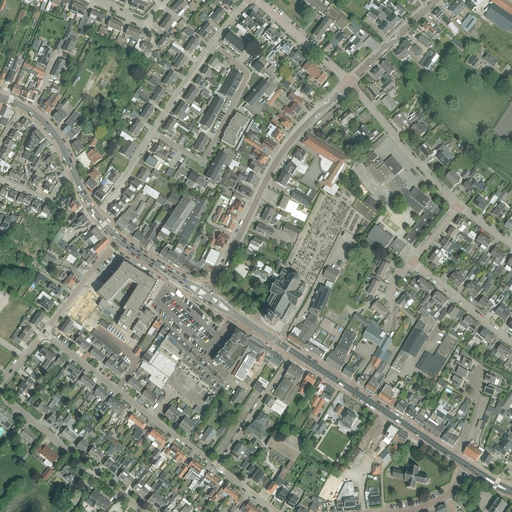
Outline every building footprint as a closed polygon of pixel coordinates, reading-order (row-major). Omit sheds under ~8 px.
[(68,2),(63,0),(60,0),(58,6),(65,9),(68,2)] [(133,0),(131,6),(137,9),(140,0),(137,0),(137,1),(135,0),(133,0)] [(147,5),(143,3),(144,0),(143,0),(140,0),(137,9),(144,12),(147,5)] [(188,5),(185,3),(182,0),(181,0),(177,4),(183,10),(188,5)] [(223,0),(225,2),(225,3),(224,4),(225,5),(229,9),(234,4),(229,0),(223,0)] [(303,0),(323,15),(322,17),(325,19),(313,35),(320,41),(334,24),(342,31),(350,23),(330,7),(329,8),(318,0),(303,0)] [(406,11),(403,7),(399,3),(395,7),(390,2),(387,0),(384,3),(384,2),(381,5),(382,5),(385,8),(386,7),(389,9),(394,14),(396,16),(399,13),(401,16),(403,14),(404,15),(405,13),(405,12),(406,11)] [(456,17),(466,7),(462,3),(458,0),(449,9),(456,17)] [(492,6),(485,17),(489,20),(506,32),(508,33),(509,30),(511,26),(511,0),(506,0),(505,0),(493,0),(492,2),(490,5),(492,6)] [(192,1),(190,4),(197,11),(200,8),(192,1)] [(472,11),(476,7),(471,1),(466,5),(472,11)] [(74,3),(72,8),(71,11),(77,14),(81,6),(74,3)] [(378,8),(371,3),(367,9),(378,17),(381,13),(377,10),(378,8)] [(172,9),(178,15),(180,17),(185,12),(183,10),(177,4),(172,9)] [(188,6),(190,8),(195,13),(197,11),(190,4),(188,6)] [(84,16),(85,14),(87,9),(81,6),(77,14),(84,16)] [(220,8),(215,14),(221,19),(226,13),(220,8)] [(17,18),(23,21),(27,12),(21,9),(17,18)] [(388,21),(390,23),(394,27),(400,21),(394,14),(393,16),(386,9),(383,12),(390,19),(388,21)] [(448,26),(452,22),(439,9),(433,15),(439,21),(441,18),(448,26)] [(89,19),(95,21),(99,14),(92,11),(89,19)] [(202,16),(208,21),(210,18),(203,12),(201,15),(202,16)] [(248,16),(245,19),(250,23),(254,26),(261,19),(253,12),(248,17),(248,16)] [(370,12),(366,17),(374,23),(378,18),(370,12)] [(102,24),(103,22),(105,17),(99,14),(95,21),(102,24)] [(216,24),(221,19),(215,14),(211,19),(216,24)] [(468,32),(472,27),(477,20),(470,14),(460,27),(468,32)] [(164,22),(171,27),(175,21),(169,16),(164,22)] [(107,27),(114,29),(117,22),(110,19),(107,27)] [(263,20),(261,19),(254,26),(254,27),(256,29),(258,26),(261,29),(266,23),(266,22),(263,20)] [(392,29),(388,26),(385,23),(384,24),(379,19),(377,22),(381,26),(379,29),(385,35),(392,29)] [(247,28),(251,31),(254,27),(254,26),(250,23),(249,25),(244,20),(240,25),(245,30),(247,28)] [(358,32),(356,30),(359,27),(353,21),(351,24),(352,25),(352,26),(349,28),(355,35),(358,32)] [(120,32),(121,30),(123,25),(117,22),(114,29),(120,32)] [(160,28),(166,32),(171,27),(164,22),(160,28)] [(432,27),(426,22),(421,27),(426,33),(425,34),(424,33),(424,34),(431,40),(438,34),(439,35),(442,32),(437,26),(434,29),(432,27)] [(200,27),(208,34),(213,28),(207,23),(202,29),(200,27)] [(126,35),(132,37),(135,30),(129,27),(126,35)] [(184,30),(192,36),(194,32),(187,27),(185,30),(184,29),(184,30)] [(198,35),(200,36),(203,39),(208,34),(200,27),(196,33),(198,35)] [(270,27),(267,31),(262,37),(264,39),(267,41),(275,32),(270,27)] [(67,41),(63,50),(70,54),(74,55),(76,51),(72,50),(75,44),(77,39),(70,36),(72,31),(70,31),(68,30),(65,37),(64,40),(67,41)] [(135,30),(132,37),(131,40),(137,43),(142,33),(135,30)] [(339,30),(333,37),(334,38),(335,38),(339,43),(345,37),(341,32),(339,30)] [(225,39),(223,41),(240,55),(242,53),(248,47),(230,32),(224,39),(225,39)] [(267,41),(270,43),(271,41),(274,44),(282,35),(280,33),(279,34),(275,32),(267,41)] [(421,35),(418,40),(427,48),(431,43),(421,35)] [(363,44),(360,41),(358,39),(354,36),(349,41),(352,45),(357,50),(363,44)] [(174,43),(174,42),(170,38),(168,40),(164,37),(161,41),(166,46),(169,42),(173,44),(174,43)] [(193,38),(188,45),(195,49),(199,42),(193,38)] [(54,50),(58,52),(63,41),(59,40),(54,50)] [(252,44),(251,45),(258,52),(261,49),(256,45),(258,43),(255,40),(253,42),(252,44)] [(276,69),(277,69),(280,66),(275,61),(274,62),(272,60),(279,52),(281,53),(282,53),(284,51),(286,54),(286,55),(287,55),(291,51),(290,50),(293,47),(292,47),(294,45),(292,43),(290,45),(285,40),(282,45),(279,42),(276,47),(272,51),(265,59),(272,65),(276,69)] [(407,40),(401,46),(406,50),(407,51),(410,48),(418,56),(423,51),(416,45),(414,47),(407,40)] [(157,46),(161,49),(163,50),(166,46),(161,41),(157,46)] [(344,46),(347,50),(346,51),(349,54),(350,53),(352,55),(357,50),(352,45),(349,41),(344,46)] [(139,46),(137,52),(140,54),(141,50),(145,52),(144,55),(149,45),(143,43),(142,47),(139,46)] [(184,49),(174,43),(173,44),(172,45),(173,46),(182,52),(184,49)] [(149,57),(150,53),(150,54),(153,47),(149,45),(144,55),(149,57)] [(184,50),(187,52),(191,55),(195,49),(188,45),(184,50)] [(173,46),(172,49),(175,51),(179,54),(180,55),(182,52),(173,46)] [(406,50),(401,46),(403,47),(395,54),(401,61),(403,62),(404,63),(405,63),(406,62),(406,61),(406,60),(406,59),(405,59),(410,54),(407,51),(406,50)] [(50,60),(53,53),(51,51),(51,50),(51,49),(48,48),(47,48),(47,50),(41,47),(38,55),(41,56),(50,60)] [(420,65),(430,72),(441,57),(431,50),(420,65)] [(298,65),(301,61),(304,57),(300,54),(297,52),(295,55),(292,52),(289,56),(298,65)] [(488,53),(483,60),(494,68),(498,61),(488,53)] [(182,55),(181,55),(179,54),(175,59),(178,61),(177,61),(184,65),(188,59),(182,55)] [(481,60),(474,55),(468,63),(476,69),(479,65),(477,64),(481,60)] [(41,56),(41,58),(42,58),(40,64),(38,63),(47,67),(50,60),(41,56)] [(9,57),(5,67),(11,70),(15,60),(9,57)] [(11,70),(10,73),(6,82),(12,84),(16,75),(15,75),(16,74),(14,73),(15,71),(18,66),(20,67),(22,60),(16,57),(15,60),(11,70)] [(255,70),(256,71),(265,59),(262,57),(258,62),(255,59),(249,65),(253,68),(255,68),(254,69),(255,70)] [(213,58),(208,65),(212,68),(213,69),(216,66),(216,65),(219,68),(222,64),(213,58)] [(51,75),(58,78),(63,65),(65,61),(60,59),(58,63),(57,62),(51,75)] [(268,62),(265,59),(256,71),(255,71),(256,71),(258,72),(259,72),(259,73),(263,76),(265,74),(264,74),(268,70),(267,70),(264,67),(268,62)] [(164,60),(162,63),(165,65),(171,69),(173,66),(164,60)] [(380,66),(384,69),(390,75),(395,70),(386,60),(380,66)] [(180,71),(184,65),(177,61),(173,67),(180,71)] [(316,81),(320,85),(327,77),(326,77),(327,75),(321,70),(320,71),(316,68),(317,66),(311,61),(309,62),(309,61),(302,69),(306,72),(310,76),(309,77),(307,79),(310,81),(311,79),(312,78),(316,81)] [(24,63),(23,66),(32,70),(34,71),(35,71),(38,73),(44,76),(45,73),(44,72),(36,69),(24,63)] [(268,70),(264,74),(265,74),(269,78),(274,82),(277,78),(272,73),(276,69),(272,65),(267,70),(268,70)] [(21,71),(25,72),(31,74),(32,70),(23,66),(21,71)] [(211,72),(210,71),(206,68),(202,74),(208,78),(209,75),(213,78),(215,75),(211,72)] [(386,93),(387,92),(392,87),(394,85),(388,78),(378,68),(372,74),(378,80),(381,76),(387,83),(382,88),(382,89),(384,91),(386,93)] [(242,78),(243,77),(233,71),(229,78),(239,83),(240,83),(239,83),(240,81),(241,81),(241,80),(242,79),(241,79),(242,78)] [(171,72),(166,78),(172,82),(177,76),(171,72)] [(37,83),(38,84),(36,88),(32,87),(27,99),(34,102),(44,80),(42,79),(44,76),(38,73),(37,77),(39,78),(37,83)] [(162,83),(153,76),(151,79),(158,84),(160,85),(162,83)] [(14,88),(12,93),(20,96),(22,91),(23,89),(19,87),(22,79),(18,78),(15,85),(14,88)] [(168,88),(172,82),(166,78),(162,84),(168,88)] [(199,78),(195,84),(199,87),(201,88),(200,89),(203,91),(204,89),(206,87),(208,84),(203,80),(199,78)] [(239,83),(229,78),(225,85),(235,91),(236,90),(235,90),(236,88),(237,88),(237,87),(238,86),(237,86),(238,85),(239,83),(239,84),(239,83)] [(274,82),(269,78),(265,83),(266,83),(263,86),(261,84),(260,85),(261,86),(259,88),(258,87),(255,91),(254,92),(251,96),(249,98),(248,99),(250,101),(247,104),(243,108),(248,112),(255,119),(263,105),(258,101),(264,94),(269,97),(278,87),(273,82),(274,82)] [(27,99),(32,87),(34,84),(31,82),(27,91),(24,89),(21,96),(27,99)] [(70,84),(62,98),(68,101),(75,87),(70,84)] [(302,84),(300,86),(304,90),(301,93),(303,95),(307,98),(312,91),(302,84)] [(235,91),(225,85),(220,94),(217,92),(217,91),(215,90),(214,93),(218,95),(219,96),(224,99),(226,96),(231,99),(231,98),(232,96),(233,96),(233,95),(233,94),(234,94),(233,93),(234,92),(235,91)] [(384,91),(381,94),(373,85),(367,89),(375,99),(379,95),(381,98),(385,94),(386,93),(384,91)] [(188,93),(194,97),(198,91),(193,87),(188,93)] [(393,88),(392,87),(387,92),(389,95),(395,91),(393,88)] [(155,95),(161,99),(166,92),(160,88),(155,95)] [(135,93),(149,102),(151,99),(142,94),(143,93),(138,89),(135,93)] [(138,100),(139,99),(147,105),(149,102),(135,93),(133,97),(138,100)] [(193,104),(196,99),(194,97),(188,93),(184,99),(190,103),(192,105),(193,104)] [(286,106),(282,110),(288,114),(292,117),(295,113),(297,115),(300,111),(299,110),(300,109),(301,109),(302,109),(299,107),(301,105),(297,101),(299,99),(291,93),(288,97),(295,102),(296,102),(295,103),(294,104),(290,109),(286,106)] [(42,97),(39,105),(42,108),(41,109),(46,112),(48,110),(47,109),(50,107),(49,106),(50,105),(53,100),(55,96),(53,95),(45,104),(41,100),(42,97)] [(157,104),(161,99),(155,95),(151,100),(157,104)] [(199,129),(206,132),(225,99),(224,99),(219,96),(218,95),(216,99),(212,96),(207,105),(211,108),(206,116),(202,114),(197,123),(201,125),(199,129)] [(46,112),(49,114),(54,107),(59,99),(55,96),(53,100),(50,105),(49,106),(50,107),(47,109),(48,110),(46,112)] [(393,110),(394,109),(397,106),(389,96),(386,98),(382,101),(383,101),(388,107),(388,108),(390,111),(392,109),(393,110)] [(188,107),(186,105),(182,103),(178,109),(184,113),(188,107)] [(56,114),(52,117),(59,125),(63,121),(66,119),(65,118),(67,117),(68,116),(61,109),(63,107),(60,104),(56,109),(57,111),(58,112),(56,114)] [(192,105),(191,107),(199,112),(201,109),(193,104),(192,105)] [(148,105),(144,111),(150,115),(151,115),(152,115),(153,113),(152,112),(154,109),(148,105)] [(4,107),(2,112),(0,115),(3,117),(0,124),(6,127),(9,121),(6,120),(7,119),(11,111),(4,107)] [(189,109),(201,116),(202,114),(199,112),(191,107),(189,109)] [(180,119),(184,113),(178,109),(174,115),(180,119)] [(126,110),(124,113),(134,120),(136,118),(131,114),(126,110)] [(66,128),(62,132),(66,135),(74,127),(74,126),(78,121),(75,118),(78,114),(75,111),(66,123),(68,125),(66,128)] [(150,115),(144,111),(140,117),(146,121),(148,118),(150,118),(151,116),(150,115)] [(339,120),(343,124),(344,125),(349,120),(351,123),(357,118),(355,116),(354,116),(350,111),(339,120)] [(224,135),(221,141),(227,144),(234,148),(236,144),(235,144),(236,141),(237,139),(239,139),(243,132),(244,129),(243,128),(244,126),(246,124),(247,124),(249,120),(242,117),(237,113),(233,119),(232,119),(229,126),(228,125),(228,126),(229,126),(228,128),(227,127),(227,128),(223,135),(224,135)] [(288,130),(292,124),(286,120),(287,119),(279,113),(277,117),(283,121),(280,124),(285,128),(285,129),(285,130),(286,130),(286,131),(287,130),(288,130)] [(402,129),(405,125),(409,122),(400,113),(398,115),(395,119),(398,123),(397,124),(402,129)] [(411,124),(417,119),(421,116),(419,114),(416,116),(409,121),(411,124)] [(271,121),(270,122),(276,127),(279,123),(273,118),(271,121)] [(24,119),(20,124),(23,127),(26,129),(25,130),(26,131),(24,133),(26,136),(28,133),(27,132),(28,132),(31,128),(29,126),(30,124),(24,119)] [(176,122),(175,121),(171,119),(167,124),(173,128),(176,122)] [(72,141),(75,137),(77,135),(85,123),(81,120),(76,128),(75,127),(74,127),(66,135),(72,141)] [(136,121),(132,127),(139,131),(143,125),(136,121)] [(177,123),(185,129),(187,126),(179,121),(177,123)] [(418,138),(422,135),(426,132),(425,131),(426,130),(427,129),(427,127),(427,126),(426,125),(425,125),(424,124),(423,124),(421,124),(420,125),(418,123),(411,129),(416,135),(415,135),(418,138)] [(173,128),(167,124),(164,130),(173,136),(175,133),(171,131),(173,128)] [(271,130),(267,135),(271,138),(272,137),(274,140),(278,143),(279,142),(280,142),(281,141),(280,140),(281,139),(282,136),(279,134),(281,133),(277,130),(278,129),(273,126),(271,130)] [(368,142),(370,140),(374,137),(378,133),(375,130),(371,133),(365,126),(363,127),(362,127),(358,131),(359,131),(355,134),(363,145),(367,142),(368,142)] [(131,137),(132,135),(136,137),(139,131),(132,127),(129,132),(124,129),(122,131),(131,137)] [(37,130),(33,134),(31,136),(25,149),(23,158),(30,161),(30,162),(33,156),(35,154),(32,153),(35,145),(36,146),(38,147),(40,145),(46,140),(37,130)] [(23,134),(22,133),(18,131),(16,133),(13,131),(10,137),(12,139),(16,141),(19,136),(21,137),(23,134)] [(130,137),(131,137),(122,131),(120,136),(127,141),(119,153),(124,156),(128,158),(130,156),(130,155),(130,154),(135,146),(131,143),(134,139),(130,137)] [(78,142),(76,143),(72,146),(78,154),(84,150),(80,144),(81,139),(83,134),(81,133),(79,137),(78,142)] [(202,134),(198,142),(205,146),(209,138),(202,134)] [(307,136),(302,144),(307,147),(319,154),(320,155),(318,157),(322,160),(321,161),(321,162),(321,163),(321,165),(321,166),(321,168),(322,169),(322,170),(323,171),(324,172),(325,173),(323,177),(322,176),(319,181),(322,183),(326,185),(323,190),(325,191),(326,192),(334,197),(337,192),(337,191),(340,187),(334,183),(340,174),(349,160),(312,138),(308,135),(307,136)] [(246,137),(244,141),(253,146),(256,148),(261,152),(264,148),(265,149),(265,147),(273,152),(276,146),(272,143),(265,139),(261,146),(255,143),(254,142),(251,140),(246,137)] [(17,141),(16,141),(12,139),(11,141),(7,139),(4,145),(9,147),(14,150),(17,145),(16,144),(17,141)] [(33,156),(36,158),(39,153),(41,154),(44,150),(46,148),(50,144),(46,140),(40,145),(38,147),(35,154),(33,156)] [(191,148),(193,149),(201,153),(205,146),(198,142),(195,147),(193,145),(191,148)] [(446,144),(445,142),(436,150),(437,152),(446,144)] [(427,158),(431,155),(433,153),(425,144),(419,149),(420,149),(424,152),(423,153),(427,158)] [(156,145),(152,152),(157,155),(157,156),(158,157),(165,161),(169,153),(166,151),(165,154),(160,151),(162,149),(156,145)] [(444,166),(448,163),(451,160),(453,157),(449,153),(446,155),(446,154),(449,151),(445,146),(439,151),(442,153),(437,158),(438,158),(445,166),(444,166)] [(1,153),(7,157),(8,157),(11,159),(14,153),(12,152),(14,150),(9,147),(7,150),(4,148),(1,153)] [(255,149),(252,155),(258,159),(257,161),(260,163),(264,166),(269,158),(261,153),(261,152),(256,148),(255,149)] [(94,149),(87,154),(94,164),(102,159),(98,153),(97,154),(94,149)] [(294,157),(294,158),(295,158),(299,161),(298,164),(301,167),(307,170),(309,167),(303,164),(305,161),(302,159),(306,154),(303,152),(299,149),(296,153),(298,154),(295,158),(294,157)] [(219,170),(220,169),(220,168),(222,165),(228,168),(231,163),(235,155),(225,150),(222,154),(220,158),(218,156),(217,158),(218,158),(216,161),(214,164),(213,165),(213,166),(211,168),(210,170),(211,170),(209,173),(208,174),(211,176),(209,179),(207,182),(203,179),(199,186),(205,190),(209,183),(214,186),(216,182),(220,184),(221,181),(222,179),(219,177),(220,175),(217,174),(219,170)] [(385,163),(384,163),(381,159),(378,161),(377,160),(376,161),(377,162),(375,164),(373,162),(378,157),(374,152),(361,164),(381,186),(384,184),(399,201),(400,200),(405,204),(419,191),(415,188),(410,194),(405,189),(408,187),(397,175),(404,169),(404,170),(392,156),(392,157),(385,163)] [(149,157),(146,163),(154,168),(157,170),(157,169),(156,169),(160,163),(163,165),(165,161),(158,157),(157,156),(154,155),(152,158),(149,157)] [(54,162),(54,163),(55,161),(51,156),(48,159),(46,157),(42,161),(44,163),(45,162),(49,166),(49,167),(54,162)] [(38,158),(32,168),(37,170),(42,161),(38,158)] [(233,160),(231,164),(235,166),(246,171),(248,168),(237,162),(233,160)] [(263,167),(259,164),(253,161),(249,168),(254,171),(255,170),(260,173),(263,167)] [(58,167),(54,163),(54,162),(49,167),(49,166),(48,168),(52,172),(58,167)] [(7,172),(8,172),(10,169),(5,166),(0,163),(0,170),(1,169),(3,170),(7,172)] [(296,170),(298,171),(304,175),(305,173),(307,170),(298,164),(296,167),(290,163),(285,171),(292,176),(296,170)] [(182,165),(181,165),(173,178),(177,180),(180,175),(184,177),(188,170),(185,168),(184,168),(183,167),(182,166),(181,166),(182,165)] [(94,181),(100,175),(100,174),(94,168),(88,174),(91,178),(86,184),(93,190),(96,187),(98,185),(94,181)] [(139,175),(137,178),(145,182),(148,177),(151,179),(153,176),(157,179),(159,175),(158,175),(154,173),(153,172),(151,174),(150,174),(150,173),(147,172),(143,169),(142,169),(143,170),(139,175)] [(14,179),(18,173),(12,170),(10,173),(8,176),(14,180),(14,179)] [(107,180),(106,181),(110,184),(112,183),(114,185),(119,179),(116,176),(117,174),(114,171),(113,170),(111,173),(113,174),(108,180),(107,180)] [(192,173),(188,170),(184,177),(188,179),(185,185),(188,187),(196,174),(196,175),(195,174),(194,173),(193,174),(192,173),(193,173),(192,172),(192,173)] [(464,180),(470,174),(470,173),(467,170),(461,177),(464,180)] [(472,178),(477,173),(477,172),(475,170),(469,176),(472,178)] [(455,185),(458,181),(461,179),(452,171),(446,177),(449,180),(449,179),(455,185)] [(18,173),(14,179),(20,182),(22,178),(24,180),(26,176),(26,173),(25,173),(24,175),(18,172),(18,173)] [(228,172),(226,177),(228,178),(239,184),(239,183),(241,180),(246,182),(249,184),(253,186),(255,182),(258,177),(253,175),(250,174),(248,177),(240,173),(240,174),(239,175),(238,177),(236,176),(228,172)] [(292,177),(288,175),(284,173),(277,183),(292,192),(295,189),(287,184),(292,177)] [(196,174),(188,187),(192,189),(195,184),(199,186),(203,179),(199,177),(197,176),(198,176),(196,175),(197,175),(196,175),(196,174)] [(32,177),(30,182),(33,183),(32,184),(38,187),(40,184),(42,186),(45,180),(42,179),(41,180),(36,177),(33,176),(32,177)] [(55,187),(53,185),(48,182),(50,179),(53,179),(53,177),(51,178),(51,176),(50,176),(47,177),(42,186),(45,187),(43,189),(49,192),(51,194),(55,187)] [(99,189),(94,196),(97,198),(101,201),(106,195),(103,192),(102,191),(105,187),(103,186),(106,181),(104,179),(101,185),(102,185),(99,189)] [(485,184),(482,182),(479,185),(475,182),(475,183),(471,179),(469,181),(463,186),(468,190),(467,192),(470,194),(471,193),(471,194),(477,189),(479,191),(485,184)] [(128,188),(132,191),(134,189),(137,190),(140,185),(142,183),(140,182),(138,184),(133,181),(130,185),(131,186),(129,189),(128,188)] [(223,189),(220,195),(224,197),(228,187),(220,183),(219,186),(223,189)] [(252,191),(247,188),(242,186),(243,185),(239,183),(239,184),(236,191),(249,197),(252,191)] [(160,194),(154,190),(146,185),(142,191),(144,192),(146,194),(151,196),(156,200),(160,194)] [(5,198),(8,193),(9,190),(4,187),(2,191),(0,189),(0,197),(4,199),(5,198)] [(308,208),(312,202),(313,202),(318,194),(313,191),(309,197),(296,189),(291,197),(308,208)] [(503,193),(497,200),(500,202),(501,202),(502,200),(506,196),(505,195),(508,191),(507,190),(506,191),(505,190),(503,193)] [(9,198),(14,201),(16,197),(18,194),(12,191),(10,194),(8,193),(5,198),(8,200),(9,198)] [(135,193),(133,192),(131,194),(126,191),(123,195),(124,196),(122,199),(125,202),(127,198),(130,200),(133,196),(133,195),(137,197),(138,195),(135,193)] [(180,219),(168,238),(171,240),(175,235),(179,237),(178,239),(180,241),(201,200),(194,196),(186,191),(183,197),(181,199),(189,203),(180,219)] [(210,191),(206,198),(210,200),(214,193),(210,191)] [(441,209),(426,197),(419,191),(405,204),(419,215),(422,211),(425,214),(404,239),(412,245),(441,209)] [(497,200),(503,193),(499,191),(495,196),(495,195),(490,202),(493,204),(497,200)] [(180,197),(172,193),(167,201),(175,206),(180,197)] [(22,205),(23,203),(26,197),(21,194),(19,198),(16,197),(14,201),(13,202),(16,203),(17,202),(22,205)] [(164,206),(168,199),(161,194),(156,202),(164,206)] [(28,212),(30,209),(31,208),(33,204),(30,203),(32,199),(27,196),(26,197),(23,203),(28,206),(26,209),(29,211),(28,212)] [(64,207),(65,205),(67,207),(73,199),(67,196),(68,196),(65,200),(61,197),(57,202),(58,203),(56,206),(60,209),(62,206),(64,207)] [(277,207),(281,209),(292,214),(291,216),(305,222),(308,216),(303,213),(302,213),(301,212),(300,212),(298,211),(296,210),(299,205),(290,201),(291,200),(283,196),(280,202),(279,202),(277,207)] [(362,201),(377,213),(381,208),(366,196),(362,201)] [(484,211),(487,207),(489,204),(480,197),(474,204),(479,207),(484,210),(483,211),(484,211)] [(179,257),(185,248),(200,219),(210,202),(203,198),(201,200),(180,241),(176,247),(176,248),(173,252),(171,250),(165,258),(174,264),(179,257)] [(118,205),(116,204),(109,213),(116,218),(127,203),(125,202),(122,199),(120,202),(118,205)] [(165,242),(179,219),(180,219),(189,203),(181,199),(157,237),(165,242)] [(32,210),(33,209),(36,210),(36,211),(39,213),(41,207),(39,206),(40,204),(35,200),(33,204),(31,208),(30,209),(28,212),(27,214),(29,215),(30,213),(31,213),(32,211),(32,210)] [(77,210),(78,210),(81,206),(75,200),(71,204),(70,204),(71,204),(68,207),(75,213),(77,210)] [(238,207),(243,209),(244,206),(231,200),(229,204),(233,206),(238,208),(238,207)] [(496,209),(493,213),(500,219),(503,216),(509,209),(504,205),(505,203),(502,200),(501,202),(502,203),(496,209)] [(119,220),(116,223),(125,230),(126,229),(135,218),(136,217),(138,215),(139,216),(144,207),(146,204),(142,201),(140,204),(141,204),(136,212),(130,207),(120,219),(119,220)] [(234,210),(236,212),(241,214),(243,209),(238,207),(238,208),(233,206),(229,204),(228,208),(230,209),(229,211),(233,212),(234,210)] [(53,214),(49,212),(51,208),(46,205),(44,209),(41,207),(39,213),(41,214),(42,213),(47,215),(46,217),(50,219),(53,214)] [(213,223),(219,226),(221,227),(222,226),(226,227),(225,229),(232,232),(237,222),(235,221),(238,216),(220,208),(220,209),(219,209),(218,211),(217,211),(216,213),(218,213),(213,223)] [(265,214),(276,219),(277,216),(278,214),(287,218),(289,214),(281,211),(280,214),(268,208),(265,214)] [(6,218),(6,219),(4,224),(2,228),(7,230),(9,226),(12,228),(18,217),(12,214),(9,220),(6,218)] [(262,220),(267,222),(270,223),(269,224),(272,225),(275,224),(276,223),(278,220),(276,219),(265,214),(262,220)] [(74,223),(71,227),(74,229),(80,225),(81,227),(83,225),(84,226),(84,227),(85,227),(86,227),(86,226),(87,227),(90,225),(89,222),(84,215),(80,218),(79,219),(77,216),(73,223),(74,223)] [(126,229),(132,234),(138,227),(133,224),(137,220),(135,218),(126,229)] [(466,227),(467,227),(469,225),(459,218),(455,224),(463,230),(462,232),(474,240),(477,235),(472,231),(470,233),(465,229),(466,227)] [(151,242),(150,241),(156,233),(155,231),(158,226),(155,223),(151,229),(141,244),(147,248),(151,242)] [(298,239),(302,232),(286,224),(283,232),(298,239)] [(369,236),(367,239),(379,249),(382,246),(385,249),(388,246),(390,248),(389,248),(399,256),(407,246),(397,239),(395,241),(392,240),(393,239),(393,238),(394,237),(388,232),(386,233),(382,230),(385,227),(380,224),(378,227),(376,225),(369,235),(369,236)] [(259,225),(256,232),(265,236),(266,233),(267,233),(266,234),(272,237),(273,237),(273,236),(275,232),(259,225)] [(144,232),(141,236),(137,232),(133,238),(141,243),(148,233),(151,229),(147,226),(143,231),(144,232)] [(100,231),(97,227),(82,238),(85,242),(89,239),(100,231)] [(460,234),(459,233),(455,230),(454,232),(451,230),(447,235),(454,239),(456,236),(458,237),(460,234)] [(94,245),(100,241),(104,238),(100,231),(89,239),(94,245)] [(471,244),(474,240),(462,232),(460,235),(466,239),(465,240),(471,244)] [(216,246),(218,247),(222,249),(225,245),(226,245),(228,241),(227,240),(228,238),(229,238),(220,233),(216,241),(217,242),(216,246)] [(481,235),(476,243),(481,247),(487,238),(481,235)] [(105,238),(96,246),(101,252),(109,244),(109,243),(105,238)] [(263,242),(259,240),(255,238),(253,242),(252,241),(249,247),(257,251),(260,246),(261,246),(263,242)] [(492,242),(487,238),(481,247),(479,249),(485,252),(487,249),(492,242)] [(445,239),(441,245),(444,247),(444,248),(445,247),(448,250),(449,247),(453,250),(455,248),(459,251),(460,250),(463,252),(460,255),(457,259),(459,261),(463,255),(464,253),(465,252),(466,251),(465,251),(463,249),(452,241),(451,243),(445,239)] [(61,240),(58,246),(65,251),(69,246),(61,240)] [(162,250),(160,254),(165,258),(171,250),(173,252),(176,248),(176,247),(173,246),(172,247),(169,245),(168,244),(165,248),(164,247),(162,250)] [(209,244),(202,257),(207,259),(206,261),(206,262),(206,261),(210,263),(210,265),(212,266),(213,265),(214,265),(219,254),(214,252),(212,251),(214,246),(212,246),(209,244)] [(466,251),(465,252),(468,254),(474,246),(471,244),(469,246),(466,251)] [(179,257),(174,264),(179,268),(180,267),(185,260),(186,258),(188,255),(192,247),(189,245),(187,249),(185,248),(179,257)] [(69,246),(65,251),(70,255),(76,259),(80,254),(78,253),(77,255),(75,253),(76,252),(77,251),(72,248),(69,246)] [(88,253),(93,259),(101,252),(96,246),(93,249),(92,249),(88,253)] [(185,260),(180,267),(192,274),(196,268),(192,265),(189,263),(193,256),(191,255),(195,248),(193,246),(192,247),(188,255),(186,258),(185,260)] [(491,260),(494,262),(501,252),(496,248),(491,255),(494,256),(491,260)] [(244,254),(253,259),(256,255),(247,249),(244,254)] [(437,250),(433,255),(444,262),(448,257),(446,256),(448,253),(442,249),(440,252),(437,250)] [(89,262),(90,263),(93,260),(83,252),(81,255),(83,257),(89,261),(89,262)] [(501,252),(494,262),(499,266),(495,271),(496,271),(492,276),(494,278),(496,275),(498,273),(502,267),(501,266),(506,260),(504,259),(506,256),(501,252)] [(47,253),(44,258),(53,263),(56,258),(47,253)] [(481,264),(482,262),(487,255),(484,253),(478,262),(481,264)] [(70,255),(66,260),(72,264),(76,259),(70,255)] [(435,268),(437,265),(439,262),(442,265),(444,262),(433,255),(430,260),(432,262),(430,265),(435,268)] [(88,266),(90,263),(89,262),(89,261),(83,257),(81,260),(88,266)] [(199,262),(197,267),(200,269),(200,270),(202,267),(202,268),(203,265),(204,266),(206,262),(206,261),(202,259),(199,262)] [(380,268),(387,272),(390,266),(390,265),(391,263),(385,259),(384,262),(382,261),(380,261),(377,267),(380,268)] [(16,264),(21,266),(25,269),(25,268),(28,270),(29,267),(27,266),(27,265),(18,260),(16,264)] [(259,262),(252,274),(256,276),(255,276),(262,280),(266,282),(268,278),(272,280),(272,278),(278,281),(278,282),(277,281),(277,282),(278,282),(275,286),(275,285),(273,288),(274,289),(272,292),(271,292),(271,293),(272,294),(272,293),(273,294),(272,295),(272,294),(270,298),(271,298),(270,299),(269,299),(270,300),(267,305),(266,305),(265,307),(262,311),(263,311),(263,312),(262,314),(263,317),(265,318),(267,317),(268,317),(269,318),(267,322),(274,327),(277,322),(278,322),(279,322),(279,321),(285,325),(286,324),(289,320),(290,318),(290,319),(290,318),(293,313),(294,312),(293,312),(294,311),(296,308),(295,308),(296,307),(297,308),(298,308),(298,307),(300,303),(301,304),(302,301),(302,300),(304,297),(305,297),(304,296),(302,295),(305,290),(306,291),(306,290),(305,290),(307,288),(307,287),(306,285),(307,285),(306,284),(305,285),(304,284),(304,283),(303,283),(303,284),(302,283),(301,280),(302,280),(301,280),(300,277),(300,276),(299,277),(297,276),(297,275),(296,275),(294,276),(293,275),(284,270),(281,275),(279,273),(278,275),(275,273),(276,273),(272,270),(267,267),(267,268),(264,266),(264,265),(259,262)] [(110,287),(108,285),(105,290),(103,288),(97,294),(102,299),(98,305),(121,320),(117,325),(127,332),(129,328),(139,335),(135,339),(138,341),(155,317),(146,311),(146,312),(141,309),(154,289),(153,289),(155,285),(124,265),(110,287)] [(453,268),(451,271),(454,274),(449,280),(454,284),(463,273),(463,272),(460,270),(458,273),(455,271),(458,267),(455,265),(453,268)] [(467,277),(470,279),(478,268),(477,268),(478,267),(475,265),(467,277)] [(37,266),(36,268),(45,274),(49,276),(50,273),(47,271),(39,266),(38,266),(37,266)] [(335,283),(341,273),(329,266),(323,277),(335,283)] [(384,278),(387,272),(380,268),(375,277),(382,281),(383,278),(384,278)] [(472,281),(477,274),(476,274),(480,269),(478,268),(470,279),(472,281)] [(63,271),(61,274),(75,284),(78,280),(71,274),(69,276),(63,271)] [(37,285),(42,276),(38,273),(32,283),(37,285)] [(459,288),(464,281),(466,279),(464,277),(466,276),(463,273),(454,284),(459,288)] [(72,288),(75,284),(61,274),(59,277),(65,282),(64,283),(72,288)] [(371,286),(378,290),(381,284),(380,283),(382,281),(375,277),(370,275),(368,277),(374,280),(371,286)] [(417,291),(419,287),(422,290),(427,284),(421,279),(419,282),(415,278),(410,285),(417,291)] [(476,280),(472,284),(471,283),(466,289),(471,293),(476,287),(477,285),(479,283),(476,280)] [(483,289),(485,290),(489,284),(487,282),(482,289),(477,285),(476,287),(471,293),(476,298),(483,289)] [(52,284),(49,288),(52,291),(52,292),(59,297),(64,290),(59,287),(59,288),(52,284)] [(434,289),(427,284),(422,290),(427,293),(425,296),(427,298),(429,295),(434,289)] [(310,313),(303,325),(303,326),(304,327),(301,331),(295,327),(288,339),(304,349),(305,348),(309,341),(318,326),(314,324),(318,319),(317,317),(319,311),(323,313),(332,291),(331,290),(321,286),(319,286),(310,308),(311,308),(309,312),(310,313)] [(367,293),(370,294),(374,296),(378,290),(371,286),(367,293)] [(77,308),(70,318),(77,323),(79,324),(80,324),(80,323),(81,322),(82,321),(84,318),(85,316),(86,316),(87,317),(89,315),(90,313),(91,312),(92,311),(91,310),(92,309),(93,310),(93,309),(100,299),(101,298),(97,295),(97,294),(90,290),(91,291),(89,293),(89,292),(88,292),(87,294),(88,295),(86,297),(86,296),(85,296),(83,300),(84,300),(82,303),(82,302),(81,302),(80,304),(81,305),(79,307),(79,306),(78,306),(78,307),(79,308),(78,309),(77,308)] [(39,305),(43,308),(47,311),(49,309),(50,310),(52,306),(51,305),(53,304),(47,300),(49,297),(50,296),(42,291),(37,298),(42,301),(39,305)] [(435,301),(437,303),(443,296),(438,292),(430,302),(432,304),(435,301)] [(405,294),(401,299),(409,305),(410,306),(414,301),(415,302),(417,300),(410,294),(408,297),(405,294)] [(500,302),(504,297),(501,295),(497,301),(492,297),(489,301),(484,308),(489,312),(496,303),(498,304),(500,302)] [(440,311),(445,304),(448,300),(443,296),(437,303),(440,305),(437,308),(440,311)] [(484,308),(489,301),(484,297),(479,304),(484,308)] [(403,309),(407,304),(409,305),(401,299),(397,304),(403,309)] [(375,310),(378,312),(383,306),(377,302),(373,307),(372,307),(370,310),(373,312),(375,310)] [(507,309),(508,308),(502,304),(500,307),(495,313),(500,318),(507,309)] [(382,315),(386,319),(385,320),(386,321),(391,315),(390,314),(390,313),(388,311),(383,306),(378,312),(375,315),(378,318),(380,317),(382,315)] [(154,307),(151,313),(156,316),(159,310),(154,307)] [(433,317),(425,309),(422,307),(419,311),(423,314),(419,321),(391,368),(400,372),(410,355),(415,358),(425,342),(426,342),(429,338),(428,337),(438,321),(436,319),(433,317)] [(460,321),(461,320),(465,314),(460,310),(459,312),(453,307),(450,311),(448,314),(454,319),(455,316),(460,321)] [(511,312),(507,309),(500,318),(505,321),(510,315),(509,314),(511,312)] [(40,312),(35,318),(41,322),(45,316),(40,312)] [(353,318),(367,328),(370,323),(357,313),(353,318)] [(436,319),(438,321),(438,320),(441,322),(445,316),(442,314),(441,315),(440,314),(436,319)] [(469,327),(474,321),(468,316),(468,317),(465,315),(466,314),(465,314),(461,320),(460,321),(469,327)] [(36,328),(41,322),(35,318),(31,324),(36,328)] [(68,319),(64,325),(70,329),(74,323),(68,319)] [(148,333),(151,335),(155,330),(158,332),(163,324),(158,319),(148,333)] [(472,333),(475,335),(477,333),(481,328),(479,326),(479,325),(474,321),(469,327),(474,331),(472,333)] [(370,323),(367,328),(367,329),(363,337),(380,347),(383,340),(387,334),(373,325),(371,324),(370,323)] [(60,331),(65,335),(70,329),(64,325),(60,331)] [(158,350),(171,332),(165,326),(159,335),(162,338),(158,345),(156,349),(158,350)] [(23,333),(29,338),(34,332),(27,327),(27,328),(23,333)] [(484,330),(481,328),(477,333),(475,335),(474,336),(482,343),(485,340),(490,334),(484,329),(484,330)] [(218,355),(213,361),(218,366),(220,364),(223,367),(227,370),(227,371),(229,372),(229,373),(238,359),(239,356),(244,348),(250,339),(249,338),(247,337),(246,337),(245,336),(245,335),(244,335),(244,336),(242,334),(241,334),(236,331),(236,330),(235,331),(236,331),(233,336),(232,336),(232,337),(233,337),(232,338),(231,338),(231,339),(228,342),(228,343),(225,346),(224,347),(225,347),(222,351),(221,350),(221,351),(218,355),(218,354),(217,355),(218,355)] [(340,372),(343,367),(345,364),(341,361),(345,354),(347,356),(357,336),(351,332),(346,330),(344,334),(335,352),(333,351),(326,362),(340,372)] [(25,343),(29,338),(23,333),(19,339),(16,337),(19,333),(16,331),(12,337),(15,339),(14,341),(19,345),(22,341),(25,343)] [(153,357),(144,370),(152,376),(149,380),(161,390),(166,383),(190,350),(171,332),(158,350),(153,357)] [(417,368),(435,380),(460,339),(448,332),(433,357),(426,353),(417,368)] [(373,366),(377,368),(388,348),(392,340),(386,336),(387,334),(383,340),(380,347),(370,364),(362,377),(361,376),(357,383),(363,387),(367,380),(369,377),(367,376),(373,366)] [(495,338),(490,334),(485,340),(490,344),(488,347),(490,349),(493,346),(497,340),(495,339),(495,338)] [(239,363),(232,375),(243,382),(251,368),(253,364),(264,347),(265,345),(251,336),(250,339),(244,348),(239,356),(238,359),(241,360),(239,363)] [(75,342),(81,347),(85,341),(79,337),(75,342)] [(309,342),(305,348),(309,350),(315,341),(311,338),(309,342)] [(368,384),(366,388),(374,394),(377,389),(385,377),(381,374),(383,372),(388,364),(387,364),(393,354),(386,351),(393,340),(392,340),(388,348),(377,368),(378,369),(368,384)] [(85,341),(81,347),(87,351),(91,346),(85,341)] [(315,341),(309,350),(316,354),(322,345),(315,341)] [(503,355),(507,349),(501,345),(501,346),(498,344),(494,350),(503,355),(498,362),(499,362),(501,359),(503,355)] [(322,345),(316,354),(322,359),(326,353),(328,349),(322,345)] [(109,356),(112,352),(105,346),(103,348),(108,352),(106,354),(109,356)] [(133,353),(138,357),(142,350),(138,347),(133,353)] [(257,368),(258,368),(262,362),(269,351),(270,350),(264,347),(253,364),(258,367),(257,368)] [(39,349),(34,356),(37,358),(37,357),(42,361),(42,362),(45,358),(49,352),(44,348),(41,351),(39,349)] [(90,354),(95,358),(100,353),(94,348),(90,354)] [(503,355),(501,359),(504,361),(506,358),(508,359),(509,359),(504,365),(507,367),(511,361),(511,360),(511,352),(507,349),(503,355)] [(190,350),(166,383),(197,405),(193,411),(203,417),(224,382),(224,381),(223,382),(222,381),(222,380),(220,378),(219,377),(219,378),(217,376),(217,375),(215,374),(215,373),(214,373),(212,371),(213,371),(212,370),(212,371),(210,369),(210,368),(209,368),(207,366),(205,364),(205,363),(204,364),(202,362),(203,361),(202,361),(200,360),(200,359),(199,359),(197,357),(198,357),(197,356),(197,357),(195,355),(195,354),(194,354),(192,352),(193,352),(192,352),(190,350)] [(464,359),(461,364),(468,368),(470,369),(472,366),(471,365),(473,363),(471,362),(473,359),(463,350),(460,356),(464,359)] [(262,362),(267,365),(274,353),(273,353),(272,353),(269,351),(262,362)] [(48,360),(42,367),(43,367),(45,369),(55,357),(49,352),(45,358),(48,360)] [(105,358),(100,353),(95,358),(101,363),(105,358)] [(144,370),(153,357),(146,353),(141,359),(144,362),(140,367),(144,370)] [(274,353),(268,363),(270,364),(271,362),(275,364),(274,366),(277,368),(278,366),(279,367),(284,359),(274,353)] [(62,367),(63,366),(66,362),(60,357),(56,362),(62,367)] [(121,359),(116,366),(114,364),(110,369),(115,373),(119,368),(123,364),(124,361),(121,359)] [(348,366),(343,374),(351,379),(357,370),(358,370),(359,368),(361,369),(366,362),(362,359),(356,367),(355,366),(355,367),(349,364),(348,366)] [(110,369),(114,364),(109,360),(104,365),(110,369)] [(466,378),(467,375),(467,374),(468,372),(466,371),(468,368),(461,364),(457,361),(454,366),(459,368),(456,372),(456,373),(464,377),(463,377),(466,378)] [(71,374),(75,369),(69,364),(65,370),(71,374)] [(273,395),(278,398),(282,401),(281,402),(287,406),(289,407),(297,392),(300,388),(296,386),(304,373),(298,369),(291,365),(283,377),(284,378),(273,395)] [(124,372),(119,368),(115,373),(120,378),(124,372)] [(246,384),(247,384),(251,379),(248,377),(252,371),(251,371),(252,369),(251,368),(243,382),(246,384)] [(69,376),(68,378),(74,382),(77,379),(78,377),(81,373),(75,369),(71,374),(69,376)] [(461,387),(462,384),(462,383),(463,381),(462,380),(463,377),(464,377),(456,373),(456,372),(452,370),(450,375),(454,377),(451,382),(461,387)] [(503,376),(496,372),(491,370),(489,375),(488,375),(487,377),(486,377),(485,381),(495,384),(497,385),(498,384),(499,380),(501,381),(503,376)] [(309,383),(308,383),(313,385),(317,378),(308,373),(306,377),(300,388),(297,392),(302,395),(309,383)] [(86,386),(90,380),(84,376),(80,381),(86,386)] [(23,392),(26,394),(34,385),(32,384),(34,382),(29,378),(27,381),(25,384),(23,382),(18,388),(20,389),(18,392),(21,395),(23,392)] [(137,383),(132,378),(128,383),(133,388),(137,383)] [(440,379),(437,383),(438,383),(445,389),(448,384),(440,379)] [(91,390),(92,389),(95,385),(90,380),(86,386),(91,390)] [(321,395),(324,390),(327,386),(323,383),(323,382),(320,380),(315,387),(317,388),(315,392),(321,395)] [(143,387),(137,383),(133,388),(139,392),(143,387)] [(502,389),(494,386),(489,384),(488,388),(487,388),(486,390),(485,390),(484,393),(493,397),(495,392),(500,394),(502,389)] [(263,390),(260,388),(255,385),(252,389),(261,394),(263,390)] [(393,406),(396,402),(397,400),(393,398),(395,396),(396,397),(398,395),(397,394),(398,393),(399,393),(400,391),(395,388),(393,390),(387,385),(379,397),(390,404),(393,406)] [(335,391),(327,386),(324,390),(321,395),(322,395),(320,398),(324,400),(325,398),(330,400),(335,391)] [(91,394),(88,398),(87,399),(85,401),(89,404),(91,402),(90,401),(94,397),(97,399),(99,396),(104,391),(99,387),(94,393),(95,393),(93,395),(91,394)] [(234,396),(231,401),(238,405),(246,393),(239,388),(234,396)] [(142,395),(148,399),(152,394),(146,390),(142,395)] [(104,391),(99,396),(104,400),(108,395),(104,391)] [(152,394),(148,399),(154,404),(158,399),(152,394)] [(310,404),(314,407),(319,398),(315,396),(310,404)] [(48,414),(51,410),(52,410),(56,404),(59,400),(55,397),(48,407),(40,400),(34,407),(40,412),(42,410),(48,414)] [(67,397),(63,402),(68,405),(72,401),(67,397)] [(101,407),(99,410),(101,411),(102,409),(105,411),(106,409),(108,408),(110,409),(116,401),(112,397),(109,401),(107,403),(106,401),(104,404),(101,407)] [(267,414),(270,409),(281,416),(287,406),(281,402),(277,399),(275,402),(269,397),(264,405),(265,406),(262,411),(267,414)] [(320,398),(319,398),(314,407),(315,407),(311,413),(316,416),(325,401),(324,400),(320,398)] [(507,399),(502,407),(505,410),(510,402),(507,399)] [(111,417),(114,413),(117,410),(121,405),(116,401),(110,409),(110,410),(113,412),(110,416),(111,417)] [(396,408),(396,409),(403,414),(406,410),(407,408),(409,405),(409,404),(408,404),(406,402),(406,403),(404,406),(400,403),(398,405),(396,408)] [(165,415),(170,419),(176,410),(172,407),(173,405),(170,403),(166,408),(169,410),(165,415)] [(53,414),(51,417),(46,422),(52,426),(58,419),(55,417),(56,416),(54,414),(59,408),(58,408),(59,407),(56,404),(52,410),(50,411),(53,414)] [(433,414),(424,428),(433,434),(439,426),(441,423),(443,419),(446,415),(447,413),(448,412),(443,409),(444,407),(440,404),(434,413),(433,413),(433,414)] [(461,407),(460,410),(464,413),(466,414),(469,406),(468,406),(465,404),(464,404),(461,407)] [(118,419),(123,413),(126,409),(121,405),(117,410),(118,412),(117,414),(117,415),(115,417),(115,416),(112,420),(116,423),(119,420),(118,419)] [(411,405),(411,406),(409,409),(406,413),(414,418),(416,414),(420,409),(417,407),(416,408),(411,405)] [(343,409),(339,406),(335,412),(339,415),(343,409)] [(488,406),(487,411),(491,412),(499,415),(500,411),(496,409),(488,406)] [(7,428),(10,425),(13,421),(9,418),(11,416),(0,407),(0,419),(4,423),(3,424),(7,428)] [(178,417),(181,419),(184,414),(182,412),(181,414),(176,410),(170,419),(175,422),(178,417)] [(480,429),(481,430),(483,431),(486,423),(487,424),(490,417),(491,412),(487,411),(483,422),(480,429)] [(351,429),(351,428),(355,422),(358,418),(349,412),(346,416),(344,419),(343,421),(341,422),(341,423),(343,425),(344,426),(346,427),(347,428),(350,429),(351,429)] [(265,432),(269,425),(265,423),(268,419),(260,413),(260,415),(259,414),(257,417),(258,418),(255,421),(260,424),(258,427),(265,432)] [(425,423),(431,415),(428,414),(427,413),(424,418),(419,414),(417,417),(414,421),(423,427),(425,423)] [(446,415),(443,419),(446,421),(447,420),(452,423),(455,418),(447,413),(446,415)] [(135,424),(139,419),(133,414),(131,416),(129,414),(126,419),(128,421),(133,425),(135,424)] [(184,430),(190,421),(186,418),(187,416),(184,414),(181,419),(183,421),(179,426),(184,430)] [(61,421),(58,419),(52,426),(57,431),(64,423),(66,425),(70,419),(71,418),(69,415),(63,422),(61,421)] [(75,420),(72,418),(70,419),(66,425),(68,427),(69,426),(70,426),(75,420)] [(379,418),(358,449),(365,454),(376,460),(375,462),(380,464),(383,461),(378,457),(379,457),(373,452),(384,437),(390,440),(385,436),(392,426),(391,426),(390,426),(390,425),(388,423),(387,424),(386,423),(385,422),(380,419),(381,419),(380,419),(379,418)] [(139,419),(135,424),(133,425),(133,426),(133,427),(136,429),(138,431),(136,434),(135,433),(132,437),(138,441),(145,431),(143,430),(145,426),(144,425),(145,423),(139,419)] [(322,420),(315,432),(320,435),(327,423),(322,420)] [(193,428),(195,430),(200,422),(198,421),(196,423),(195,425),(190,421),(184,430),(189,433),(193,428)] [(439,438),(444,429),(446,427),(441,423),(439,426),(433,434),(439,438)] [(453,435),(455,431),(452,428),(454,424),(452,423),(442,440),(448,444),(453,435)] [(252,434),(256,428),(250,424),(246,430),(252,434)] [(85,432),(82,435),(86,438),(94,428),(90,425),(85,432)] [(222,425),(219,431),(223,434),(223,435),(227,428),(222,425)] [(397,435),(400,430),(398,429),(392,426),(385,436),(390,440),(391,437),(394,439),(395,438),(397,435)] [(67,439),(73,431),(68,427),(62,435),(67,439)] [(216,432),(212,429),(210,427),(204,436),(201,434),(198,438),(201,440),(200,440),(207,445),(216,432)] [(258,438),(262,432),(256,428),(252,434),(258,438)] [(20,429),(17,433),(15,436),(21,440),(23,437),(31,444),(36,438),(26,429),(23,432),(20,429)] [(146,435),(148,436),(147,437),(153,442),(159,434),(153,430),(152,431),(150,430),(146,435)] [(72,443),(75,439),(78,436),(77,435),(78,435),(73,431),(67,439),(72,443)] [(409,437),(400,431),(397,435),(391,443),(395,445),(393,448),(391,446),(379,457),(383,461),(386,464),(400,449),(403,446),(409,437)] [(290,469),(305,444),(300,441),(295,438),(291,436),(287,433),(282,442),(272,436),(266,445),(291,460),(286,467),(290,469)] [(102,440),(105,437),(102,435),(101,434),(94,443),(97,445),(101,439),(102,440)] [(160,447),(160,446),(162,447),(166,442),(164,441),(166,439),(159,434),(153,442),(160,447)] [(453,435),(448,444),(454,447),(458,440),(459,438),(453,435)] [(497,445),(494,449),(504,456),(507,452),(509,453),(511,449),(510,448),(511,445),(510,444),(511,440),(511,439),(509,437),(506,435),(502,440),(500,442),(501,443),(499,446),(497,445)] [(112,437),(109,440),(117,447),(120,443),(112,437)] [(144,441),(140,438),(136,444),(140,447),(144,441)] [(260,443),(254,439),(250,445),(256,450),(260,443)] [(83,452),(86,449),(88,446),(82,441),(77,447),(83,452)] [(251,452),(248,449),(238,443),(235,447),(245,454),(248,456),(251,452)] [(470,444),(463,454),(472,459),(475,454),(476,454),(479,450),(475,448),(476,446),(473,444),(472,445),(470,444)] [(53,464),(56,461),(59,457),(46,446),(44,449),(40,445),(35,451),(39,455),(40,454),(53,464)] [(171,446),(168,450),(165,453),(167,455),(168,455),(173,459),(180,450),(174,445),(173,447),(171,446)] [(488,465),(490,461),(492,458),(489,456),(490,453),(494,455),(496,452),(487,446),(485,450),(487,451),(483,457),(484,458),(482,462),(488,465)] [(244,470),(252,459),(248,456),(245,454),(235,447),(232,452),(236,454),(235,456),(234,457),(235,457),(237,458),(238,459),(238,458),(239,456),(246,461),(241,467),(244,470)] [(88,454),(94,458),(99,452),(93,448),(88,454)] [(157,449),(152,456),(156,459),(161,453),(157,449)] [(358,449),(350,461),(357,466),(365,454),(358,449)] [(186,455),(180,450),(173,459),(172,460),(176,463),(180,459),(181,460),(180,461),(183,463),(187,458),(185,457),(186,455)] [(472,459),(476,462),(483,453),(479,450),(476,454),(475,454),(472,459)] [(25,451),(19,458),(24,462),(30,455),(25,451)] [(99,462),(102,458),(104,456),(99,452),(94,458),(99,462)] [(163,458),(160,456),(153,465),(156,468),(163,458)] [(103,466),(109,470),(115,461),(110,457),(103,466)] [(257,462),(262,465),(265,460),(260,457),(257,462)] [(186,480),(188,477),(198,464),(193,460),(188,466),(191,469),(190,469),(189,471),(189,472),(184,478),(186,480)] [(115,461),(109,470),(114,474),(115,473),(117,475),(119,472),(117,470),(121,466),(115,461)] [(66,463),(59,471),(63,474),(66,471),(67,473),(64,477),(67,480),(71,483),(70,485),(69,484),(65,490),(70,494),(75,489),(72,487),(75,484),(76,483),(76,481),(74,480),(77,476),(68,469),(70,467),(66,463)] [(137,464),(142,468),(136,476),(138,478),(146,469),(138,463),(137,464)] [(198,464),(191,473),(196,477),(192,483),(195,485),(201,477),(199,475),(204,469),(198,464)] [(267,479),(263,476),(265,474),(258,469),(257,470),(252,466),(248,471),(253,475),(250,479),(257,484),(258,484),(262,486),(267,479)] [(395,469),(393,477),(405,480),(405,482),(406,482),(406,481),(408,482),(409,482),(408,487),(407,488),(408,488),(415,489),(415,490),(416,490),(415,489),(417,482),(426,484),(426,485),(427,485),(427,484),(429,483),(430,483),(429,483),(430,480),(430,479),(428,477),(428,476),(427,477),(418,475),(419,471),(420,471),(420,470),(419,470),(419,468),(420,468),(420,467),(419,468),(413,467),(412,466),(412,467),(411,472),(408,472),(408,471),(407,471),(407,472),(395,469)] [(280,487),(288,474),(290,472),(287,470),(283,467),(281,470),(282,471),(274,483),(273,482),(267,491),(272,494),(274,496),(280,487)] [(50,469),(43,478),(46,481),(53,472),(50,469)] [(148,471),(146,469),(138,478),(140,479),(141,480),(148,471)] [(118,478),(123,482),(128,476),(123,471),(118,478)] [(201,477),(197,483),(200,485),(202,483),(207,487),(207,486),(214,477),(209,472),(206,476),(204,479),(201,477)] [(130,473),(128,476),(123,482),(129,486),(136,477),(130,473)] [(218,488),(215,486),(220,481),(214,477),(207,486),(211,488),(212,488),(214,489),(213,490),(212,490),(207,495),(211,497),(215,492),(218,488)] [(136,485),(133,489),(138,494),(143,487),(146,484),(141,480),(140,479),(137,483),(138,483),(136,485)] [(281,492),(277,498),(278,499),(277,499),(281,502),(281,501),(282,502),(288,493),(290,489),(286,487),(289,483),(284,480),(282,484),(278,491),(281,492)] [(158,485),(154,490),(156,492),(161,485),(162,486),(165,483),(163,482),(161,481),(158,485)] [(336,501),(337,503),(337,508),(344,507),(344,508),(355,507),(355,505),(359,505),(358,500),(358,492),(354,492),(353,482),(345,483),(343,487),(336,501)] [(143,487),(138,494),(144,498),(147,494),(149,492),(151,488),(146,484),(143,487)] [(222,487),(219,492),(222,495),(222,494),(227,498),(229,496),(233,491),(227,486),(225,489),(222,487)] [(106,511),(108,507),(111,504),(100,495),(95,491),(93,494),(92,494),(86,502),(93,507),(94,505),(99,509),(101,507),(106,511)] [(234,502),(237,504),(240,501),(237,499),(240,496),(233,491),(229,496),(235,501),(234,502)] [(291,499),(288,505),(288,506),(292,508),(292,507),(293,508),(298,499),(295,497),(297,494),(292,491),(289,497),(291,499)] [(369,492),(365,492),(366,500),(370,500),(371,505),(371,504),(377,504),(380,504),(379,495),(379,491),(369,492)] [(215,492),(210,499),(214,502),(219,495),(215,492)] [(153,505),(160,497),(155,493),(153,495),(148,501),(153,505)] [(169,501),(168,502),(171,504),(177,496),(175,494),(170,500),(169,501)] [(313,511),(318,501),(319,499),(313,496),(311,500),(313,503),(309,509),(313,511)] [(163,509),(168,502),(169,501),(166,499),(165,501),(160,497),(153,505),(154,506),(153,506),(156,508),(159,510),(161,507),(163,509)] [(494,505),(489,511),(502,511),(508,505),(503,502),(504,500),(500,498),(500,499),(499,499),(497,501),(496,501),(493,505),(494,505)] [(314,511),(316,511),(319,507),(322,503),(318,501),(313,511),(314,511)] [(184,511),(191,504),(188,502),(181,511),(184,511)] [(246,502),(243,506),(240,510),(242,511),(252,511),(255,508),(249,503),(248,504),(246,502)]
